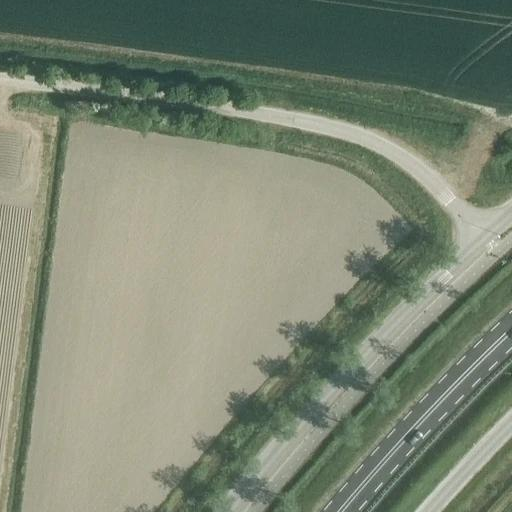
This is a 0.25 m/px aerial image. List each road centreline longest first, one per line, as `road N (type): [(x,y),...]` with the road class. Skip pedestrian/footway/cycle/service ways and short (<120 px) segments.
road 1 (unclassified): [(0,80),(333,129),(421,173),(479,238)]
road 2 (unclassified): [(479,238),(361,355),(231,511)]
road 3 (primary): [(511,325),(340,511)]
road 4 (unclassified): [(511,422),(427,511)]
